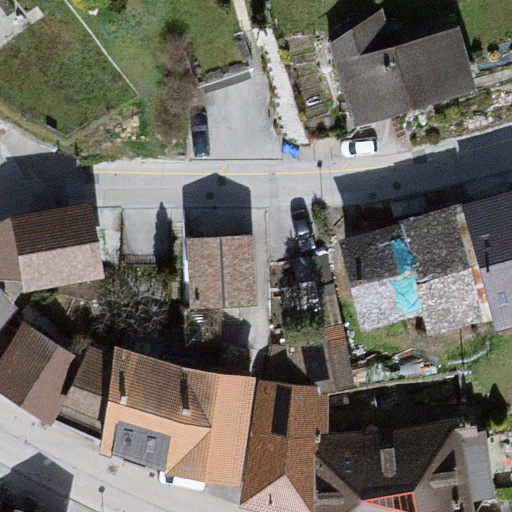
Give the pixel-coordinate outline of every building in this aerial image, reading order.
[(382,17),(328,45),(348,129),(472,95),(456,30),(389,37),(382,17)] [(511,191),(339,236),(366,322),(423,308),(427,331),(487,325),(511,320),(511,191)] [(87,208),(14,220),(22,287),(103,278),(87,208)] [(255,236),(185,238),(190,303),(260,304),(255,236)] [(0,274),(0,320),(23,300),(0,274)] [(0,351),(0,379),(48,404),(81,340),(22,309),(0,351)] [(206,371),(116,343),(105,446),(249,484),(258,377),(206,371)] [(317,511),(328,391),(258,377),(249,484),(304,511),(317,511)] [(475,511),(460,426),(333,442),(327,511),(475,511)]
